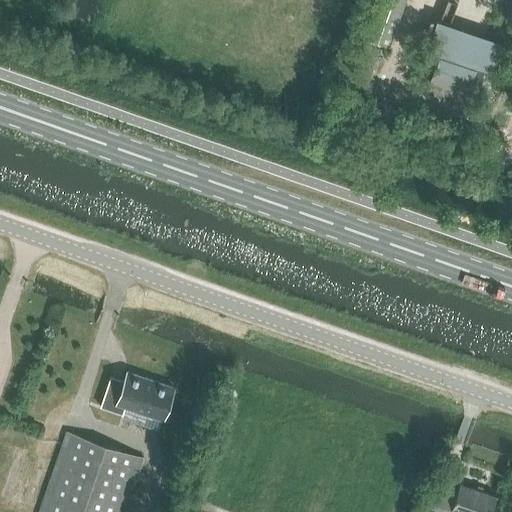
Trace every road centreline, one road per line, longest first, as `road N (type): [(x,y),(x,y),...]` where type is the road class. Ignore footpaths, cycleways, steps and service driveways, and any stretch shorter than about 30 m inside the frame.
road 1 (unclassified): [(511,402),(0,223)]
road 2 (primary): [(511,284),(0,107)]
